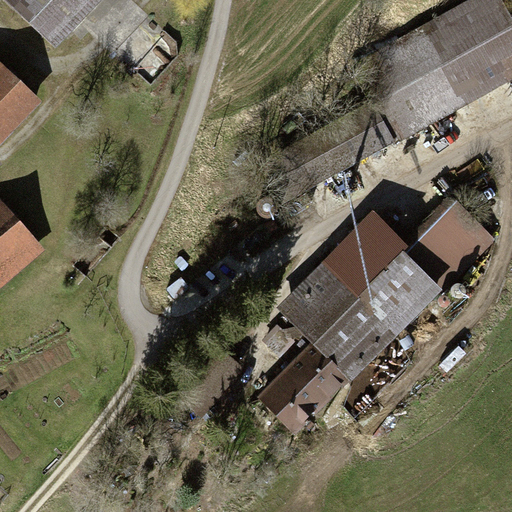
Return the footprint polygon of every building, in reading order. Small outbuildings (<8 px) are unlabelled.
[(7,0),(67,57),(121,0),(7,0)] [(377,97),(270,155),(295,199),(511,81),(511,21),(500,0),(477,0),(359,64),(377,97)] [(0,146),(40,107),(0,65),(0,146)] [(0,293),(48,252),(0,196),(0,293)] [(312,340),(254,397),(294,437),(493,243),(452,200),(399,251),(382,234),(341,274),(326,258),(277,305),(312,340)] [(281,325),(265,338),(281,358),(297,344),(281,325)] [(219,340),(178,388),(205,412),(247,364),(219,340)]
